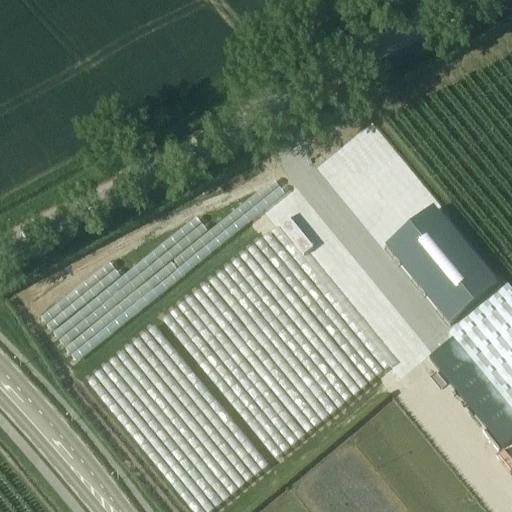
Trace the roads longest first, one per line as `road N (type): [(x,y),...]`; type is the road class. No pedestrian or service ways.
road 1 (tertiary): [(0,253),(478,0)]
road 2 (secondary): [(112,511),(0,377)]
